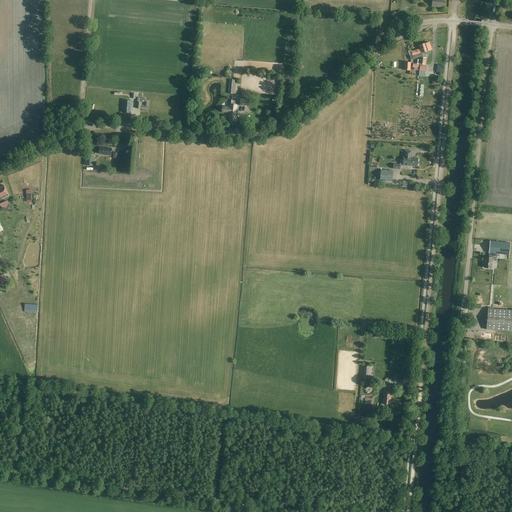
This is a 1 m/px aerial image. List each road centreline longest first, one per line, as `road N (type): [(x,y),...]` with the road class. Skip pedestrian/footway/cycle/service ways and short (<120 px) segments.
road 1 (unclassified): [(0,165),(94,127),(236,134),(276,128),(393,35),(453,21)]
road 2 (track): [(453,21),(409,511)]
road 3 (unclassified): [(463,315),(492,25)]
road 4 (track): [(450,460),(463,315)]
road 5 (track): [(287,123),(298,0)]
